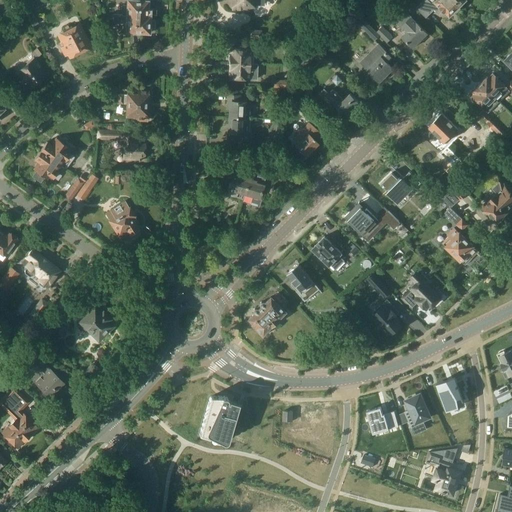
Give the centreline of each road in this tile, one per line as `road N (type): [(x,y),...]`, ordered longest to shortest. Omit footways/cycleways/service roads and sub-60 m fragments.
road 1 (tertiary): [(274,239),(511,2)]
road 2 (residential): [(0,148),(74,86),(116,63),(187,45)]
road 3 (residential): [(177,226),(187,45)]
road 4 (residential): [(465,334),(480,434),(470,511)]
road 5 (residential): [(0,183),(135,286)]
road 6 (residential): [(344,379),(346,428),(319,511)]
road 7 (tertiary): [(344,379),(465,334)]
road 8 (tertiary): [(17,511),(103,426)]
